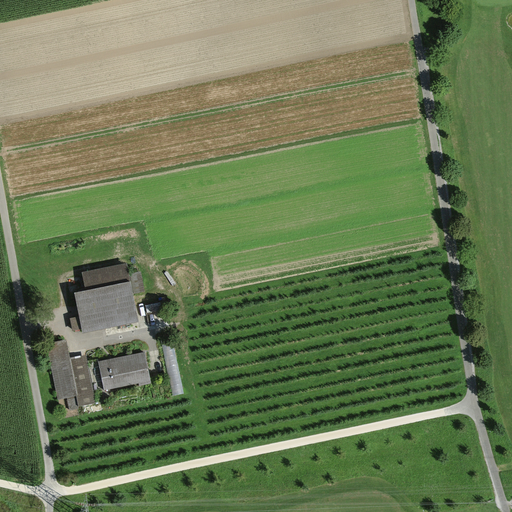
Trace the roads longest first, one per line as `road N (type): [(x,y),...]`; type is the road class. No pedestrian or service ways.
road 1 (unclassified): [(411,0),(473,406),(506,511)]
road 2 (track): [(0,484),(52,495),(473,406)]
road 3 (residential): [(0,189),(52,495)]
